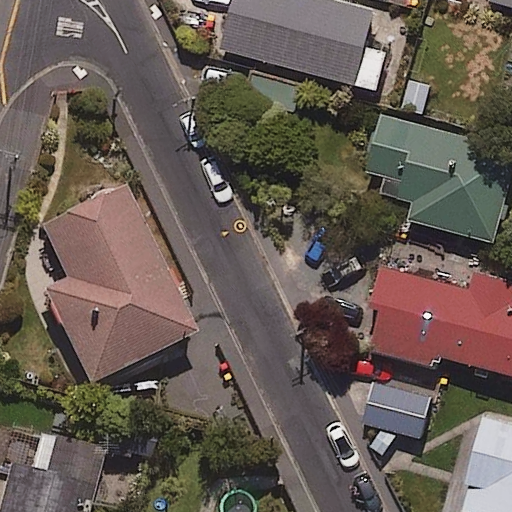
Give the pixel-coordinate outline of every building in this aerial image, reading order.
[(378,6),(352,0),(237,0),(226,50),(383,85),(391,47),(370,43),(378,6)] [(511,190),(511,144),(386,111),(367,184),(416,197),(412,215),(500,238),(511,190)] [(197,333),(126,185),(41,225),(66,278),(45,288),(91,384),(197,333)] [(473,281),(386,261),(376,303),(384,304),(373,349),(441,365),(444,354),(511,369),(511,276),(476,268),(473,281)] [(434,393),(376,382),(368,423),(426,434),(434,393)] [(511,511),(511,419),(489,413),(463,508),(477,511),(511,511)] [(160,420),(114,419),(113,454),(159,455),(160,420)] [(88,511),(106,450),(41,432),(31,468),(10,462),(0,499),(0,511),(88,511)]
